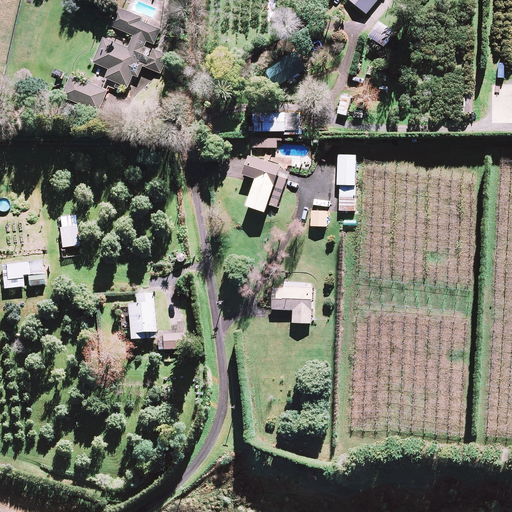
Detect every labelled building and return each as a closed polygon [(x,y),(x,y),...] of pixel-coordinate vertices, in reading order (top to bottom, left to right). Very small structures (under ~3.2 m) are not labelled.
[(346,0),(367,17),(380,0),(346,0)] [(392,0),(382,0),(380,3),(385,8),(392,0)] [(122,92),(124,88),(129,90),(134,78),(139,80),(144,68),(160,75),(168,57),(146,48),(147,44),(155,47),(161,32),(141,24),(142,20),(118,10),(110,28),(135,38),(130,51),(105,41),(95,65),(110,72),(107,80),(117,85),(115,89),(122,92)] [(395,35),(379,24),(369,40),(386,51),(395,35)] [(307,71),(295,54),(266,75),(278,91),(289,82),(292,86),(296,83),(294,80),(307,71)] [(505,63),(498,64),(500,81),(507,80),(505,63)] [(376,67),(367,66),(366,77),(374,78),(376,67)] [(66,76),(58,73),(55,81),(62,84),(66,76)] [(108,93),(73,79),(64,100),(100,114),(108,93)] [(388,96),(388,86),(380,86),(380,96),(388,96)] [(352,99),(343,97),(338,116),(347,118),(352,99)] [(398,101),(381,98),(379,108),(395,111),(398,101)] [(301,132),(301,129),(304,129),(303,119),(301,119),(300,114),(255,116),(256,135),(286,134),(286,137),(300,137),(304,137),(304,132),(301,132)] [(227,130),(224,124),(210,129),(212,136),(227,130)] [(47,252),(33,150),(6,153),(20,256),(47,252)] [(247,182),(254,184),(248,203),(267,209),(268,203),(278,206),(287,176),(278,173),(281,164),(250,154),(244,172),(250,174),(247,182)] [(338,183),(341,183),(340,209),(355,209),(356,180),(357,156),(339,156),(338,183)] [(327,210),(312,209),(311,225),(326,225),(327,210)] [(80,245),(76,215),(59,218),(63,248),(80,245)] [(24,278),(24,275),(29,275),(30,285),(45,283),(43,260),(14,264),(8,264),(9,279),(24,278)] [(312,321),(313,287),(278,286),(278,295),(273,295),(273,307),(294,308),(293,320),(312,321)] [(157,337),(154,293),(136,294),(137,303),(129,304),(131,339),(157,337)] [(163,337),(158,337),(158,349),(185,348),(184,333),(163,334),(163,337)]
